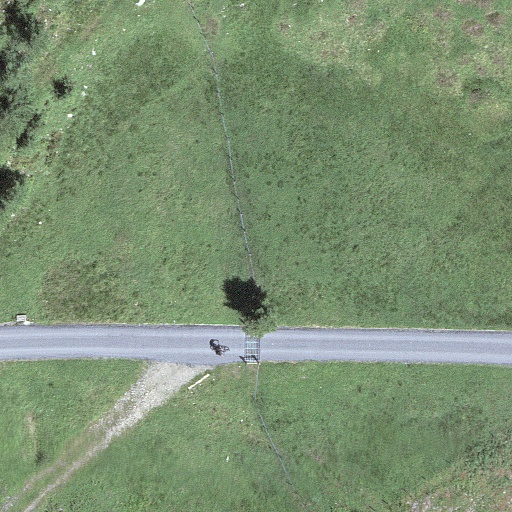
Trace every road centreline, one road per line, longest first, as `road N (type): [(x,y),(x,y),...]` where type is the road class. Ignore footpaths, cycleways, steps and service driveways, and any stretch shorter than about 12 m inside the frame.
road 1 (unclassified): [(511,349),(0,341)]
road 2 (track): [(181,343),(161,375),(28,511)]
road 3 (track): [(0,165),(118,0)]
